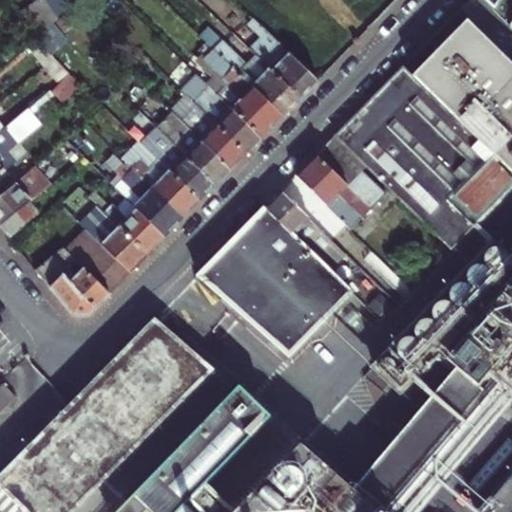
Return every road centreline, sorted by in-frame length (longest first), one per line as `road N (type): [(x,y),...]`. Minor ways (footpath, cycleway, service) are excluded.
road 1 (residential): [(431,0),(96,341),(77,348),(59,342),(0,272)]
road 2 (unknown): [(326,395),(511,202)]
road 3 (unknown): [(326,395),(167,270)]
road 4 (unknown): [(451,511),(326,395)]
road 5 (unknown): [(218,511),(326,395)]
